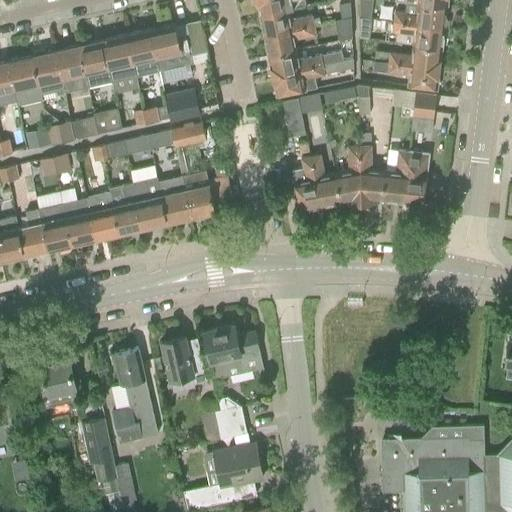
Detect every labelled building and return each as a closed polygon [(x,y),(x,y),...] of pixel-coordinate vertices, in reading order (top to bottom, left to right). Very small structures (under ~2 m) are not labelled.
[(256,0),(259,15),(288,9),(305,6),(303,0),(256,0)] [(349,1),(338,3),(338,4),(341,18),(350,17),(349,1)] [(407,2),(405,2),(404,13),(394,12),(393,21),(444,27),(446,7),(407,2)] [(358,7),(358,17),(370,19),(372,9),(358,7)] [(288,9),(259,15),(263,35),(313,24),(311,15),(290,19),(288,9)] [(341,18),(333,20),(336,34),(351,31),(350,17),(341,18)] [(368,38),(370,19),(358,17),(358,37),(368,38)] [(393,21),(387,21),(385,30),(395,32),(394,42),(412,44),(441,48),(444,27),(393,21)] [(175,23),(150,29),(160,71),(193,63),(187,34),(177,36),(175,23)] [(313,24),(263,35),(268,55),(296,49),(294,38),(315,34),(313,24)] [(133,62),(136,76),(160,71),(150,29),(126,34),(133,62)] [(109,68),(112,81),(136,76),(133,62),(126,34),(102,39),(109,68)] [(79,45),(89,87),(112,81),(109,68),(102,39),(79,45)] [(376,50),(375,61),(439,68),(441,48),(412,44),(411,55),(376,50)] [(89,87),(79,45),(55,50),(61,78),(65,92),(89,87)] [(33,55),(31,56),(38,84),(40,94),(57,91),(57,94),(65,92),(61,78),(55,50),(45,52),(44,49),(33,52),(33,55)] [(298,59),(296,49),(268,55),(272,75),(335,62),(344,60),(341,50),(298,59)] [(31,56),(7,61),(14,89),(13,89),(17,105),(41,100),(40,94),(38,84),(31,56)] [(7,61),(0,62),(0,92),(13,89),(14,89),(7,61)] [(373,61),(372,69),(374,69),(409,74),(407,85),(436,89),(439,68),(375,61),(373,61)] [(335,62),(272,75),(276,95),(317,87),(314,76),(337,71),(335,62)] [(368,85),(357,84),(357,95),(358,112),(369,112),(368,85)] [(325,91),(327,102),(356,96),(354,85),(325,91)] [(392,104),(413,107),(415,92),(415,91),(393,88),(392,104)] [(195,91),(166,98),(167,103),(170,117),(171,121),(200,114),(195,91)] [(415,92),(413,107),(412,115),(433,117),(436,95),(415,92)] [(297,97),(281,100),(289,136),(305,132),(301,114),(297,97)] [(155,105),(141,108),(145,122),(169,117),(166,104),(156,106),(155,105)] [(145,122),(141,108),(132,110),(136,124),(145,122)] [(118,109),(94,115),(95,119),(98,133),(121,128),(118,109)] [(94,115),(85,117),(89,135),(97,133),(98,133),(95,119),(94,115)] [(46,127),(50,144),(74,139),(70,119),(45,125),(46,127)] [(183,126),(170,129),(174,143),(175,148),(207,140),(202,122),(192,124),(191,121),(182,123),(183,126)] [(46,127),(22,132),(23,133),(26,149),(50,144),(46,127)] [(156,132),(147,134),(151,148),(174,143),(170,129),(156,132)] [(138,136),(124,140),(126,154),(151,148),(147,134),(138,136)] [(0,140),(0,143),(3,155),(11,153),(8,139),(0,140)] [(109,143),(100,145),(103,159),(126,154),(124,140),(109,143)] [(296,143),(298,154),(310,152),(307,141),(296,143)] [(103,159),(100,145),(91,147),(94,161),(103,159)] [(348,169),(334,172),(340,201),(343,203),(361,202),(359,145),(347,146),(348,169)] [(359,145),(361,202),(379,202),(381,199),(385,170),(371,168),(370,145),(359,145)] [(395,171),(385,170),(381,199),(402,201),(408,151),(398,149),(395,171)] [(408,151),(402,201),(422,204),(429,153),(409,150),(409,151),(408,151)] [(66,153),(53,156),(56,172),(69,169),(66,153)] [(324,174),(320,153),(310,155),(320,205),(340,201),(334,172),(324,174)] [(320,205),(310,155),(300,157),(302,167),(292,169),(300,209),(320,205)] [(53,156),(40,159),(43,175),(56,172),(53,156)] [(154,164),(129,169),(132,182),(143,228),(155,225),(155,228),(166,225),(165,223),(167,223),(157,181),(156,176),(154,164)] [(14,165),(5,167),(8,181),(18,179),(14,165)] [(0,167),(0,182),(8,181),(5,167),(0,167)] [(205,170),(180,175),(184,189),(191,217),(215,212),(205,170)] [(184,189),(180,175),(157,181),(167,223),(169,222),(170,224),(180,222),(180,220),(191,217),(184,189)] [(132,182),(120,185),(108,187),(109,191),(119,234),(143,228),(132,182)] [(109,191),(98,194),(85,197),(88,211),(95,239),(119,234),(109,191)] [(88,211),(85,197),(61,202),(71,245),(95,239),(88,211)] [(71,245),(61,202),(37,208),(47,250),(71,245)] [(28,225),(17,227),(23,256),(47,250),(37,208),(25,210),(28,225)] [(15,215),(3,218),(0,218),(0,260),(23,256),(17,227),(15,215)] [(224,324),(224,327),(203,332),(209,361),(210,361),(214,379),(224,376),(223,370),(243,365),(242,361),(261,357),(255,332),(237,336),(234,325),(231,325),(231,323),(224,324)] [(206,380),(205,376),(201,357),(189,360),(184,336),(161,342),(170,381),(192,376),(194,383),(200,382),(206,380)] [(113,352),(117,372),(120,384),(124,383),(130,407),(111,411),(117,441),(134,437),(131,422),(153,418),(141,367),(137,347),(113,352)] [(77,401),(72,382),(68,363),(40,369),(44,388),(40,389),(44,408),(77,401)] [(217,410),(214,411),(217,424),(243,419),(241,405),(227,396),(217,398),(220,410),(217,410)] [(220,438),(217,424),(214,411),(200,414),(206,441),(220,438)] [(104,417),(80,422),(89,462),(90,462),(94,461),(97,480),(100,479),(103,493),(119,490),(115,467),(114,464),(104,417)] [(243,419),(217,424),(220,438),(246,433),(243,419)] [(511,511),(511,438),(498,453),(484,454),(483,439),(483,424),(463,425),(464,437),(381,439),(382,490),(403,489),(403,511),(511,511)] [(220,483),(183,491),(187,509),(235,499),(232,484),(262,478),(254,442),(213,451),(220,483)] [(128,461),(114,464),(115,467),(119,490),(120,493),(122,503),(136,500),(128,461)]
